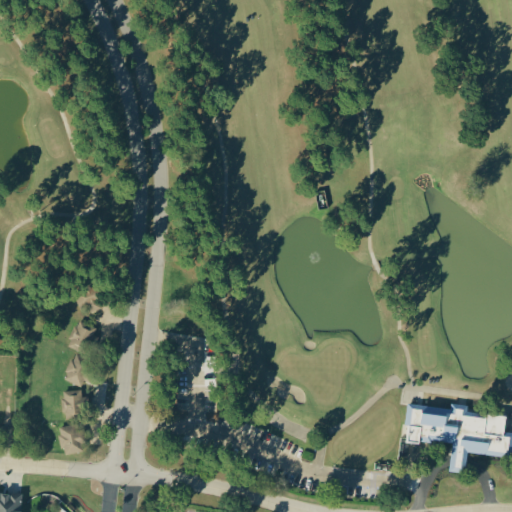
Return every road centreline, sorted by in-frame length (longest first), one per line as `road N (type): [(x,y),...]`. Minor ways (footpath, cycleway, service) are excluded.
road 1 (residential): [(125,511),(156,193),(146,100),(109,0)]
road 2 (residential): [(123,475),(336,511)]
road 3 (residential): [(123,475),(0,460)]
